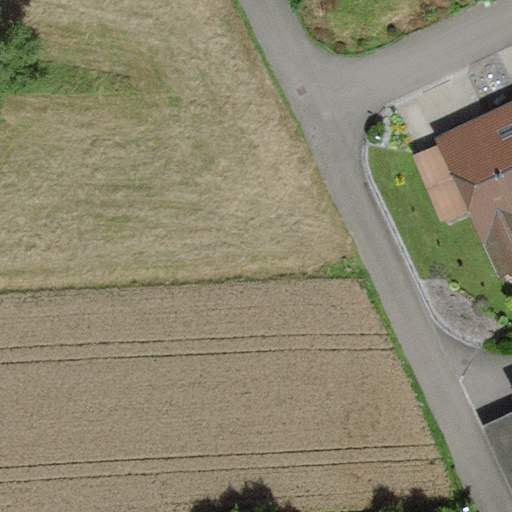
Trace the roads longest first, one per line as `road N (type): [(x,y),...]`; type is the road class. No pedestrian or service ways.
road 1 (residential): [(502,511),(319,109)]
road 2 (residential): [(319,109),(511,19)]
road 3 (residential): [(319,109),(268,0)]
